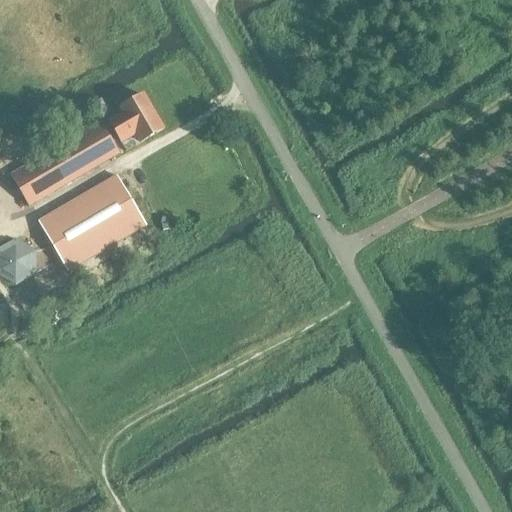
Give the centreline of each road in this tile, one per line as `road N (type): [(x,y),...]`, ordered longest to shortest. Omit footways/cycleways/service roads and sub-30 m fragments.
road 1 (unknown): [(511,102),(425,161),(408,190),(422,219),(456,222),(511,208)]
road 2 (unclassified): [(283,154),(196,0)]
